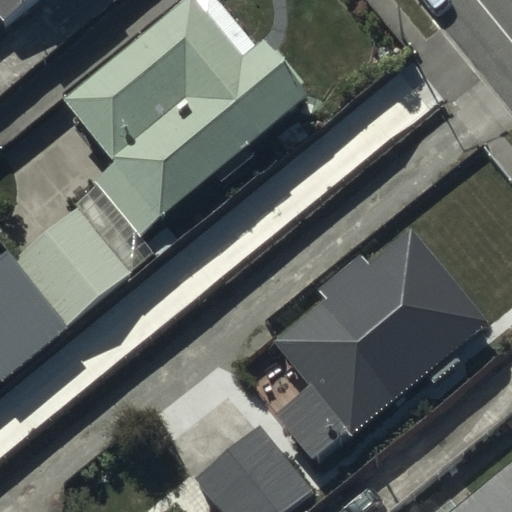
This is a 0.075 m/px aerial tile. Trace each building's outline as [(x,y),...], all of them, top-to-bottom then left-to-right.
[(0,0),(0,20),(3,24),(31,0),(0,0)] [(206,0),(192,0),(64,105),(116,168),(93,187),(140,243),(215,181),(221,188),(253,162),(245,152),(309,100),(277,61),(272,65),(259,50),(252,55),(206,0)] [(0,383),(129,278),(75,212),(11,264),(6,259),(0,263),(0,383)] [(484,326),(406,236),(367,269),(358,259),(316,295),(324,304),(270,349),(306,391),(272,420),(318,473),(427,380),(433,387),(459,365),(450,355),(484,326)] [(291,511),(313,494),(258,429),(192,485),(214,511),(291,511)] [(511,511),(511,464),(453,511),(511,511)]
